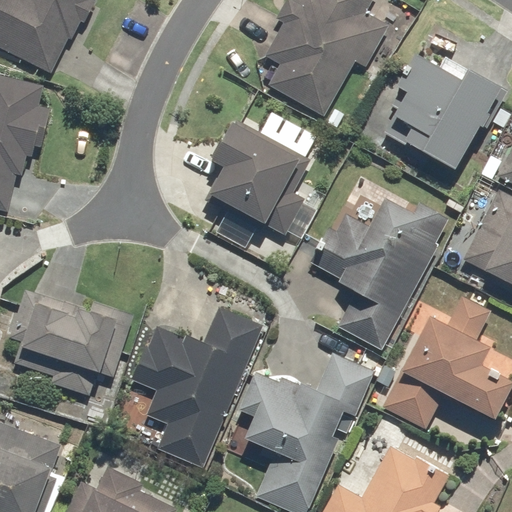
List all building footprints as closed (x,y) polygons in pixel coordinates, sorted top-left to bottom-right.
[(0,0),(0,46),(55,74),(80,23),(84,25),(96,0),(0,0)] [(373,0),(289,0),(261,55),(276,63),(262,91),(322,123),(352,65),(363,70),(386,26),(366,15),(373,0)] [(411,54),(371,128),(452,171),(497,88),(441,58),(436,67),(411,54)] [(41,83),(0,71),(0,214),(5,216),(20,161),(32,164),(48,106),(35,103),(41,83)] [(316,163),(229,118),(208,161),(223,168),(206,201),(278,238),(316,163)] [(511,142),(494,181),(511,189),(511,142)] [(511,198),(495,189),(456,266),(511,294),(511,198)] [(303,268),(355,292),(336,331),(381,352),(440,228),(444,220),(412,205),(409,213),(395,207),(372,196),(360,222),(341,213),(334,230),(324,225),(303,268)] [(93,315),(27,296),(23,309),(17,308),(6,347),(19,351),(13,374),(91,396),(97,375),(111,379),(130,313),(97,303),(93,315)] [(445,327),(422,316),(380,408),(425,428),(438,400),(492,425),(511,380),(511,377),(479,363),(486,348),(476,343),(491,311),(459,296),(445,327)] [(200,473),(257,327),(216,311),(202,345),(151,325),(130,378),(156,388),(144,419),(166,427),(154,456),(200,473)] [(280,384),(252,373),(236,412),(249,417),(239,442),(273,456),(256,499),(287,511),(306,511),(345,415),(354,418),(373,372),(333,356),(318,393),(282,378),(280,384)] [(61,446),(0,422),(0,511),(49,511),(63,477),(50,472),(61,446)] [(445,478),(389,448),(364,495),(336,480),(318,511),(436,511),(440,507),(432,503),(445,478)] [(88,484),(79,480),(64,511),(175,511),(179,502),(160,494),(157,501),(138,493),(142,484),(97,464),(88,484)]
